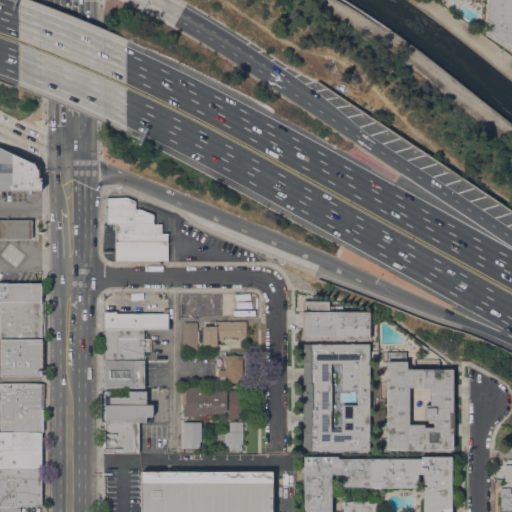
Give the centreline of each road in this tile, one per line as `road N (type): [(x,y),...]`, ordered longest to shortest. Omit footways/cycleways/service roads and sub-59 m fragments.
road 1 (motorway): [(125,106),(511,314)]
road 2 (motorway): [(511,269),(125,64)]
road 3 (motorway): [(72,157),(373,283)]
road 4 (residential): [(269,283),(252,276),(70,276)]
road 5 (residential): [(275,448),(276,299),(269,283)]
road 6 (motorway): [(511,238),(373,146)]
road 7 (primary): [(72,157),(71,0)]
road 8 (motorway): [(283,82),(152,0)]
road 9 (motorway): [(373,283),(511,339)]
